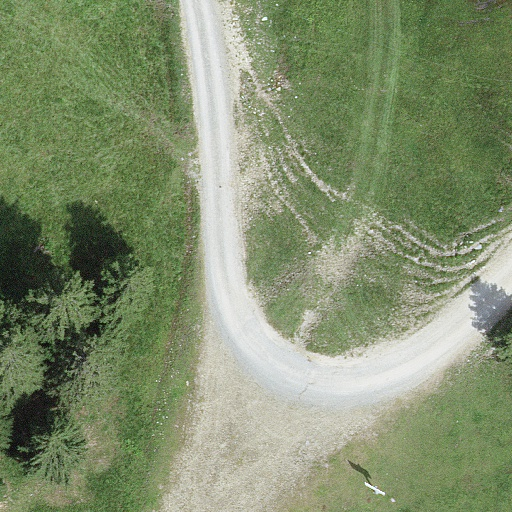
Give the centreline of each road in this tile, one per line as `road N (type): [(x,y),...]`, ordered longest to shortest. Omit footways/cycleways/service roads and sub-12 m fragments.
road 1 (track): [(197,0),(225,263),(245,332),(269,354),(296,374),(332,383),(370,379),(457,325),(511,273)]
road 2 (track): [(269,354),(197,511)]
